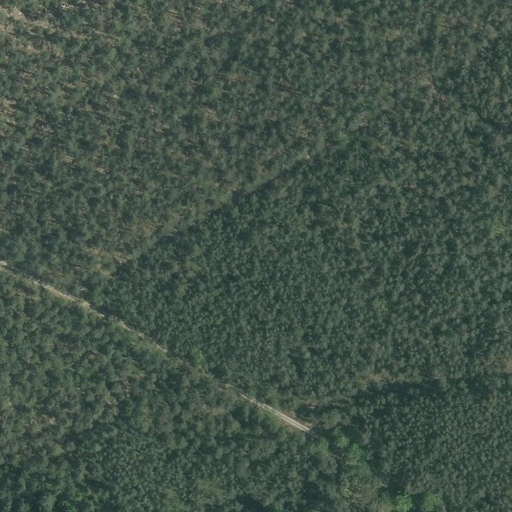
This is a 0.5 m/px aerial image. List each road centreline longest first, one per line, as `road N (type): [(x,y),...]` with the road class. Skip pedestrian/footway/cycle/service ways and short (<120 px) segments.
road 1 (track): [(71,296),(511,30)]
road 2 (track): [(0,262),(358,460),(403,511)]
